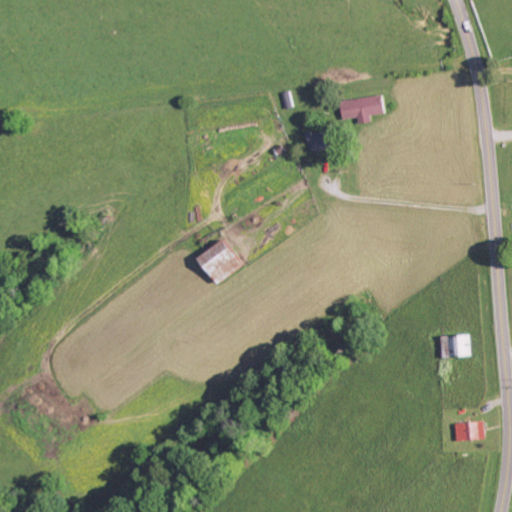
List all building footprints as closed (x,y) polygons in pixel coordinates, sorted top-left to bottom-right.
[(362,119),(363,126),(376,123),(375,117),(390,115),(386,96),(344,103),(347,121),(362,119)] [(313,153),(338,147),(333,130),(309,137),(313,153)] [(205,257),(220,285),(248,269),(232,241),(205,257)] [(475,334),(446,335),(447,357),(475,356),(475,334)] [(488,440),(488,422),(460,423),(461,441),(488,440)]
